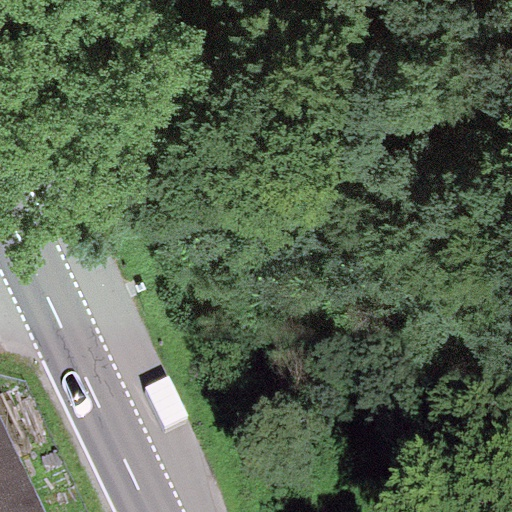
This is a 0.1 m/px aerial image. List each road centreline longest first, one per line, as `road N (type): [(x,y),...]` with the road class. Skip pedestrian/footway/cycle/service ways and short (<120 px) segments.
road 1 (secondary): [(0,192),(151,511)]
road 2 (track): [(19,232),(28,77),(23,0)]
